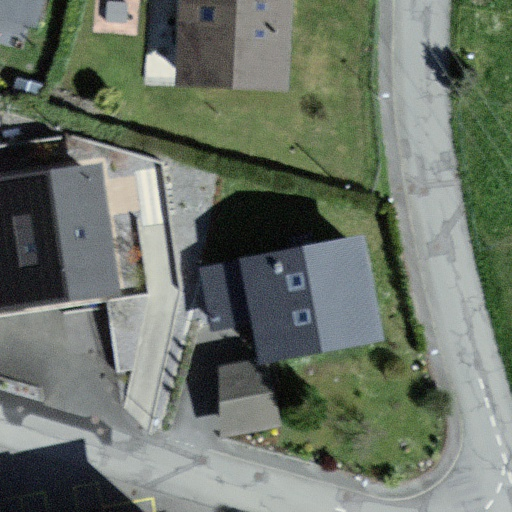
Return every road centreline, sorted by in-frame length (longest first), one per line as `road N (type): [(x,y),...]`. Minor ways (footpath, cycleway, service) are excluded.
road 1 (residential): [(499,511),(415,162),(420,0)]
road 2 (unclassified): [(0,426),(346,511)]
